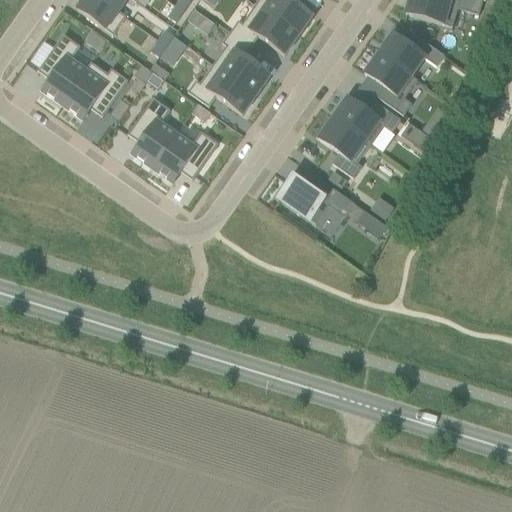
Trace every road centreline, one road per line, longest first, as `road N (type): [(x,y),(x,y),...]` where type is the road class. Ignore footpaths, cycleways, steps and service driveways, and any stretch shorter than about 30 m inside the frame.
road 1 (tertiary): [(511,452),(0,294)]
road 2 (residential): [(367,0),(209,224),(189,234),(168,228),(0,110)]
